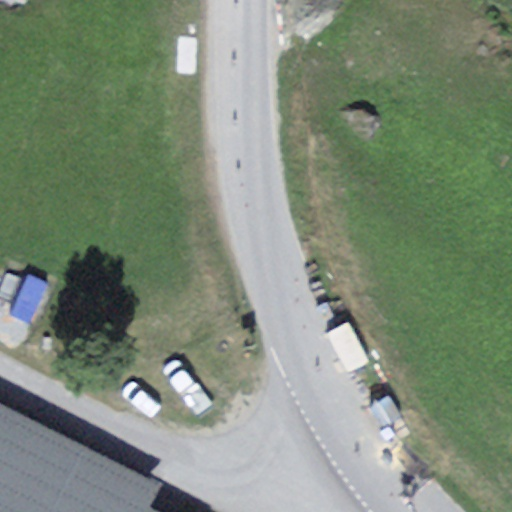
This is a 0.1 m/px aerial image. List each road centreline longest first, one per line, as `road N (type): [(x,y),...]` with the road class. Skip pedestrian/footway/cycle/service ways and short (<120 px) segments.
road 1 (tertiary): [(246,0),(244,66),(275,258),(364,449),(418,511)]
road 2 (track): [(391,511),(224,475),(0,369)]
